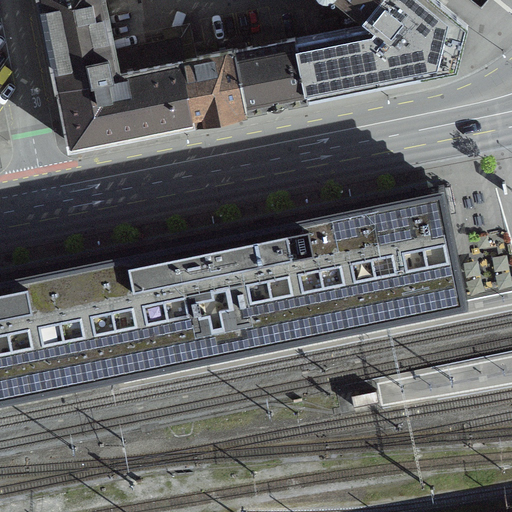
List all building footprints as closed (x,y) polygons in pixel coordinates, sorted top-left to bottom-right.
[(192,120),(180,60),(116,73),(112,51),(101,0),(40,0),(42,9),(58,86),(69,144),(182,122),(192,120)] [(366,24),(292,39),(295,51),(304,95),(304,98),(455,68),(461,47),(466,25),(435,0),(374,0),(360,17),(367,22),(366,24)] [(339,0),(360,17),(374,0),(339,0)] [(180,60),(183,60),(179,38),(112,51),(116,73),(180,60)] [(292,39),(234,50),(246,110),(304,98),(304,95),(295,51),(292,39)] [(234,50),(183,60),(180,60),(192,120),(246,110),(234,50)] [(442,193),(349,212),(167,250),(0,284),(0,396),(116,373),(465,303),(456,261),(449,229),(442,193)] [(374,390),(352,394),(354,405),(376,401),(374,390)]
